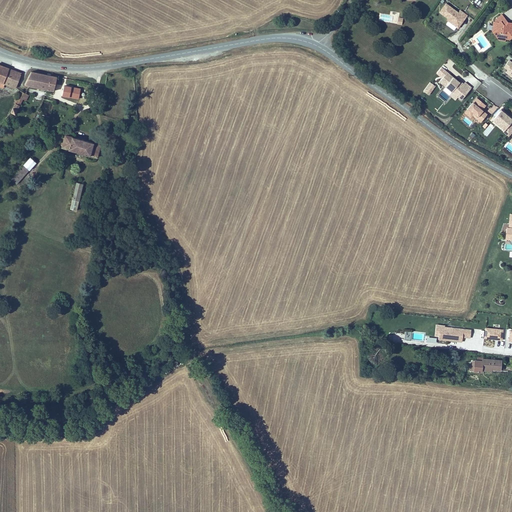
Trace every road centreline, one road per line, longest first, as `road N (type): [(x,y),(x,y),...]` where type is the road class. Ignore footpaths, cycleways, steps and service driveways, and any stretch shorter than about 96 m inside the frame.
road 1 (tertiary): [(0,51),(40,64),(96,67),(270,38),(316,45)]
road 2 (tertiary): [(316,45),(511,175)]
